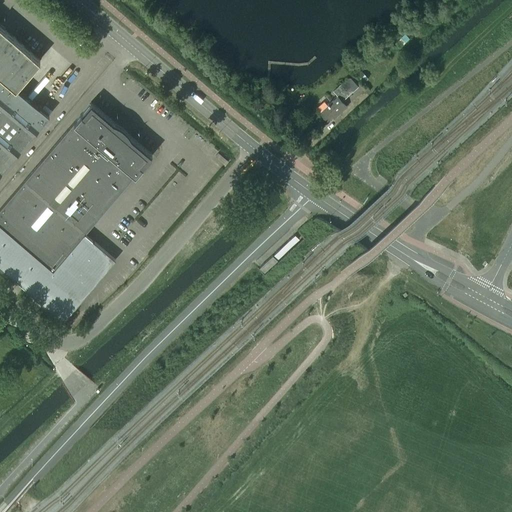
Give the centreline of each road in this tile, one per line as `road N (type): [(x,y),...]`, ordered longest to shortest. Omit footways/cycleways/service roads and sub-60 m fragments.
road 1 (unclassified): [(254,150),(86,338),(55,341),(0,297)]
road 2 (tertiary): [(254,150),(75,0)]
road 3 (tertiary): [(424,265),(254,150)]
road 4 (unknown): [(153,231),(125,256),(111,249),(100,226),(173,134)]
road 5 (unknown): [(110,78),(0,194)]
road 6 (unknown): [(173,134),(200,158),(200,174),(153,231)]
